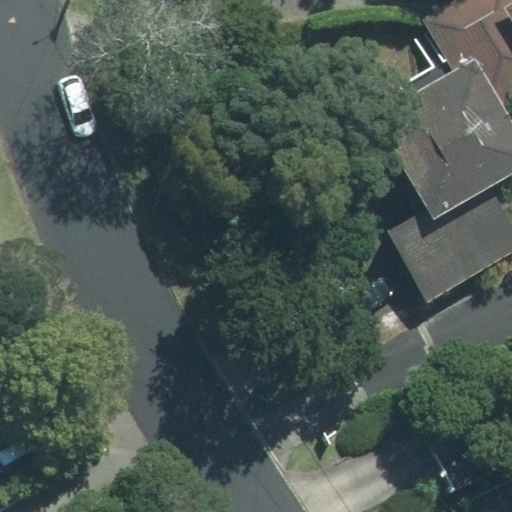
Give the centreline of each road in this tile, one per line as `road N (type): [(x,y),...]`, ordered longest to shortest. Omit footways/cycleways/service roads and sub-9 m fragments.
road 1 (residential): [(243,511),(56,172),(6,0)]
road 2 (unknown): [(199,440),(511,318)]
